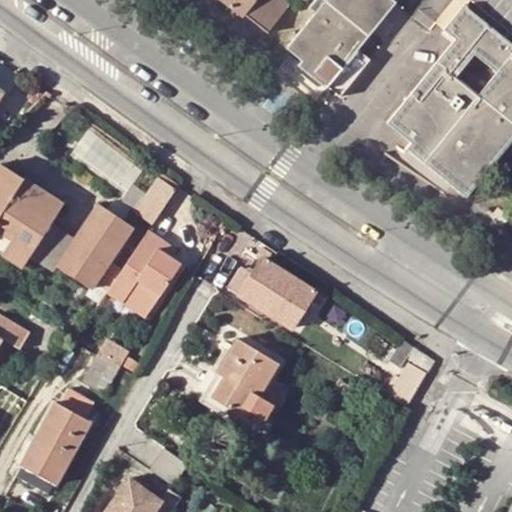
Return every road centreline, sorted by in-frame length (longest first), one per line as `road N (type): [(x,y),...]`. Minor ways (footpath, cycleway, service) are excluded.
road 1 (residential): [(0,13),(263,193),(511,342)]
road 2 (residential): [(511,303),(285,161),(66,0)]
road 3 (residential): [(69,511),(198,287)]
road 4 (unknown): [(434,0),(285,161)]
